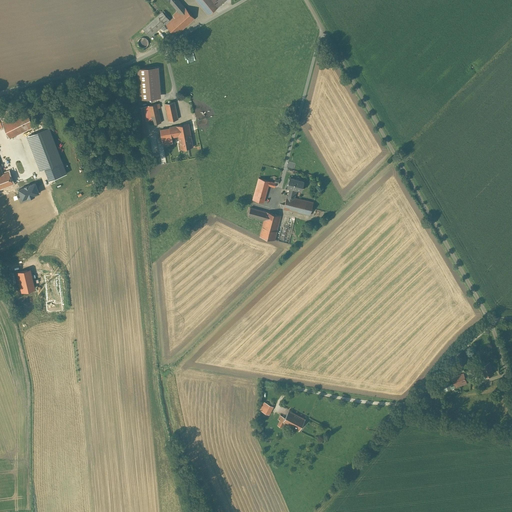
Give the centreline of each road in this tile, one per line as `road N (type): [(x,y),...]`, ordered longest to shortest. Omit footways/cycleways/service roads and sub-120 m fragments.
road 1 (unclassified): [(309,0),(492,320)]
road 2 (unclassified): [(0,90),(139,55),(241,0)]
